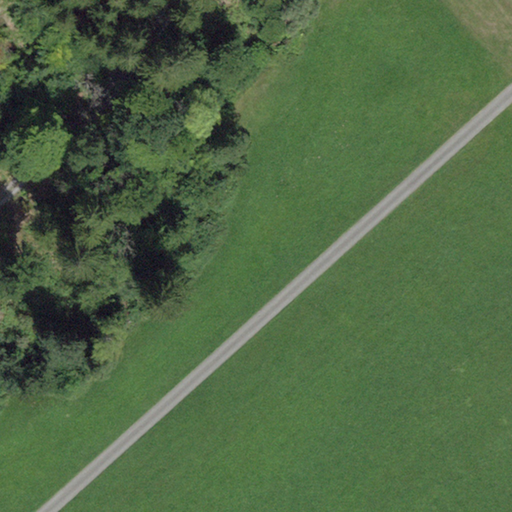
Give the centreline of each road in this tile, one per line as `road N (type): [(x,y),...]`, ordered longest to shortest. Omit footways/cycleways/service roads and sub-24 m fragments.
road 1 (unclassified): [(59,511),(511,102)]
road 2 (track): [(0,143),(125,66),(156,0)]
